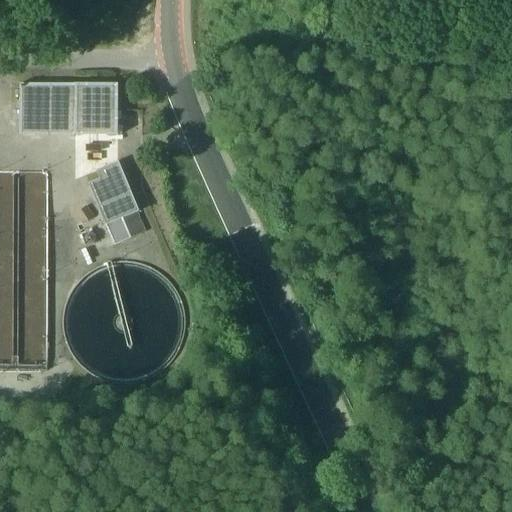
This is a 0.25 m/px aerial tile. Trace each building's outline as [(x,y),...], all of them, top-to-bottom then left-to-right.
[(74,86),(19,85),(19,137),(74,137),(74,86)] [(117,86),(74,86),(74,137),(117,137),(117,86)] [(117,164),(96,172),(100,181),(116,221),(137,213),(117,164)] [(116,221),(100,181),(88,185),(105,226),(116,221)] [(94,231),(81,236),(86,249),(100,244),(94,231)]
